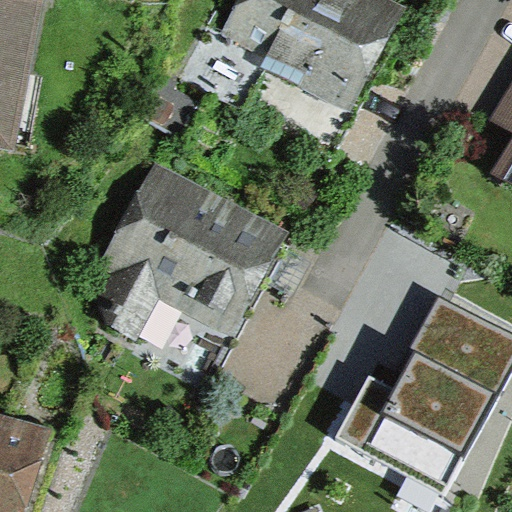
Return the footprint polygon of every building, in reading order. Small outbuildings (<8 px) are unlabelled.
[(44,0),(0,0),(0,144),(17,148),(44,0)] [(407,9),(389,0),(243,0),(227,31),(305,73),(298,87),(350,115),(407,9)] [(511,90),(497,115),(511,123),(511,140),(491,175),(511,186),(511,90)] [(286,232),(156,165),(103,268),(112,272),(91,312),(138,336),(158,297),(233,335),(286,232)] [(511,369),(511,336),(439,298),(412,348),(419,352),(399,390),(373,376),(342,435),(448,490),(511,369)] [(22,511),(47,432),(0,417),(0,511),(22,511)]
